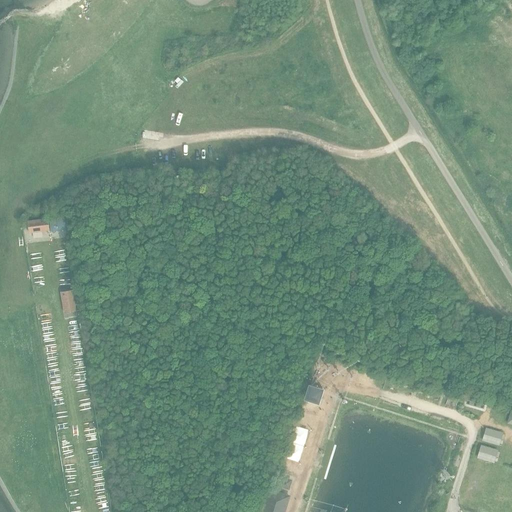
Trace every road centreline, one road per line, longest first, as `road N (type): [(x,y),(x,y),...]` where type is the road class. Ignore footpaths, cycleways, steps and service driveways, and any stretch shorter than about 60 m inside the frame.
road 1 (unclassified): [(357,0),(371,50),(511,279)]
road 2 (track): [(436,408),(345,381),(331,387),(293,511)]
road 3 (track): [(452,511),(473,425),(436,408)]
